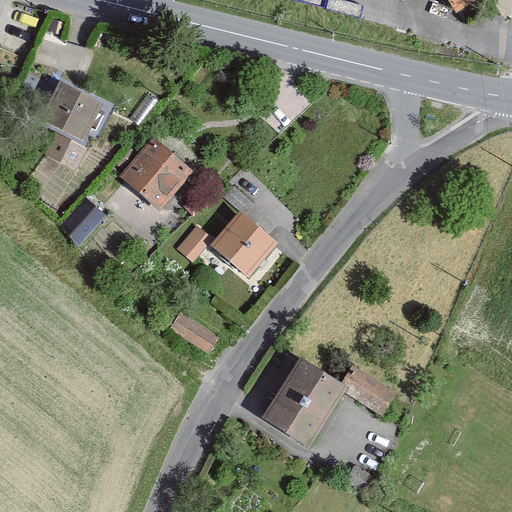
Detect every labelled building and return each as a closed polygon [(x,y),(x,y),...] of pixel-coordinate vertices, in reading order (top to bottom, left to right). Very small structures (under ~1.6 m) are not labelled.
[(60,83),(43,122),(87,142),(105,104),(60,83)] [(82,146),(58,135),(50,151),(72,162),(82,146)] [(149,145),(115,182),(153,218),(188,180),(149,145)] [(87,197),(62,224),(81,246),(109,215),(87,197)] [(236,219),(206,254),(244,286),(274,251),(236,219)] [(199,226),(180,249),(194,263),(214,236),(199,226)] [(182,313),(172,329),(211,350),(220,335),(182,313)] [(300,363),(265,421),(312,449),(346,390),(300,363)] [(355,369),(344,385),(385,414),(398,394),(355,369)]
